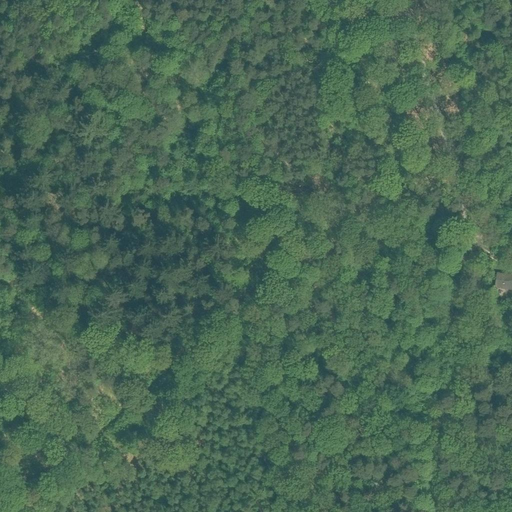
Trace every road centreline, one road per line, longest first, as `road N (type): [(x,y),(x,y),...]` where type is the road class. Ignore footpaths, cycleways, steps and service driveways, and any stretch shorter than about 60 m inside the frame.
road 1 (track): [(1,493),(56,468),(263,291),(327,256),(476,237)]
road 2 (track): [(439,511),(433,427),(476,237),(396,0)]
